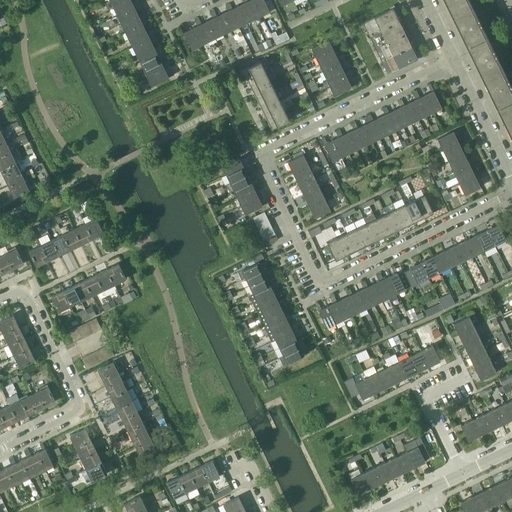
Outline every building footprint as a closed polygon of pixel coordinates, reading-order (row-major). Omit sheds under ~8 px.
[(110,0),(114,8),(130,0),(110,0)] [(130,0),(114,8),(118,16),(134,8),(131,2),(134,0),(133,0),(130,0)] [(253,19),(245,2),(247,1),(246,0),(241,0),(242,0),(243,3),(238,6),(246,22),(253,19)] [(261,15),(253,0),(249,0),(247,1),(245,2),(253,19),(261,15)] [(269,11),(264,0),(253,0),(261,15),(269,11)] [(470,4),(468,0),(444,0),(451,14),(470,4)] [(486,35),(470,4),(451,14),(466,45),(486,35)] [(246,22),(238,6),(232,8),(230,6),(226,8),(228,10),(230,10),(238,26),(246,22)] [(134,8),(118,16),(121,23),(138,15),(139,17),(142,16),(140,12),(137,13),(134,8)] [(417,58),(405,33),(393,8),(362,22),(387,73),(417,58)] [(230,10),(228,10),(222,13),(230,30),(238,26),(230,10)] [(222,34),(214,17),(216,16),(215,13),(211,15),(212,18),(207,21),(215,37),(222,34)] [(230,30),(222,13),(216,16),(214,17),(222,34),(230,30)] [(138,15),(121,23),(125,31),(142,23),(139,17),(138,15)] [(215,37),(207,21),(201,23),(200,21),(195,23),(197,25),(199,24),(207,41),(215,37)] [(142,23),(125,31),(129,39),(145,30),(144,28),(142,23)] [(207,41),(199,24),(197,25),(191,28),(199,45),(207,41)] [(199,45),(191,28),(186,31),(183,25),(180,27),(191,49),(199,45)] [(147,27),(144,28),(145,30),(129,39),(133,47),(149,39),(146,33),(149,31),(147,27)] [(500,66),(486,35),(466,45),(481,75),(500,66)] [(333,37),(311,47),(315,56),(332,47),(329,42),(335,39),(333,37)] [(149,39),(133,47),(137,54),(153,46),(154,48),(157,47),(155,42),(152,44),(149,39)] [(153,46),(137,54),(140,62),(157,54),(154,48),(153,46)] [(332,47),(315,56),(319,63),(336,55),(335,53),(332,47)] [(336,55),(319,63),(323,71),(339,63),(337,57),(340,56),(338,52),(335,53),(336,55)] [(157,54),(140,62),(144,70),(161,62),(160,59),(157,54)] [(161,62),(144,70),(148,77),(164,69),(162,64),(165,62),(162,58),(160,59),(161,62)] [(260,61),(242,69),(247,79),(265,70),(270,68),(265,58),(260,61)] [(339,63),(323,71),(326,79),(343,71),(344,73),(347,71),(345,67),(342,69),(339,63)] [(511,97),(511,89),(500,66),(481,75),(496,106),(505,101),(511,97)] [(164,69),(148,77),(152,85),(174,75),(173,72),(167,75),(164,69)] [(270,80),(265,70),(247,79),(252,89),(270,80)] [(343,71),(326,79),(330,86),(347,78),(344,73),(343,71)] [(165,84),(176,79),(174,75),(163,81),(165,84)] [(347,78),(330,86),(334,95),(356,84),(355,81),(350,84),(347,78)] [(275,90),(270,80),(252,89),(257,99),(275,90)] [(441,107),(431,85),(428,86),(431,92),(425,94),(433,111),(441,107)] [(279,100),(275,90),(257,99),(261,109),(279,100)] [(309,98),(306,91),(303,93),(303,94),(299,96),(301,101),(305,99),(306,99),(309,98)] [(426,115),(417,98),(419,97),(418,94),(414,96),(415,99),(410,102),(418,118),(426,115)] [(425,94),(419,97),(417,98),(426,115),(433,111),(425,94)] [(511,97),(505,101),(496,106),(511,136),(511,135),(511,97)] [(284,110),(279,100),(261,109),(266,118),(284,110)] [(418,118),(410,102),(404,105),(402,102),(398,104),(400,107),(402,106),(410,122),(418,118)] [(400,107),(394,109),(402,126),(410,122),(402,106),(400,107)] [(387,109),(383,111),(384,114),(379,117),(387,133),(395,130),(387,113),(388,112),(387,109)] [(402,126),(394,109),(388,112),(387,113),(395,130),(402,126)] [(289,119),(284,110),(266,118),(271,128),(289,119)] [(379,117),(373,120),(372,117),(367,119),(369,122),(371,121),(379,137),(387,133),(379,117)] [(371,121),(369,122),(364,124),(372,141),(379,137),(371,121)] [(364,145),(356,128),(358,127),(356,124),(352,127),(353,129),(348,132),(356,148),(364,145)] [(372,141),(364,124),(358,127),(356,128),(364,145),(372,141)] [(453,131),(437,139),(443,150),(458,142),(453,131)] [(356,148),(348,132),(342,135),(341,132),(337,134),(338,137),(340,136),(348,152),(356,148)] [(340,136),(338,137),(333,140),(341,156),(348,152),(340,136)] [(341,156),(333,140),(327,142),(324,137),(321,138),(332,160),(341,156)] [(4,139),(0,141),(0,155),(10,150),(4,139)] [(458,142),(443,150),(448,161),(464,153),(458,142)] [(12,149),(15,156),(20,154),(17,147),(12,149)] [(10,150),(0,155),(0,168),(15,161),(10,150)] [(464,153),(448,161),(453,172),(469,164),(464,153)] [(303,154),(287,161),(293,172),(308,165),(303,154)] [(244,155),(222,166),(226,174),(243,166),(240,160),(246,158),(244,155)] [(15,161),(0,168),(8,185),(15,182),(12,177),(21,173),(19,169),(20,168),(17,161),(15,161)] [(469,164),(453,172),(459,183),(474,175),(469,164)] [(308,165),(293,172),(298,183),(314,176),(308,165)] [(243,166),(226,174),(230,182),(247,174),(246,172),(243,166)] [(247,174),(230,182),(234,189),(250,181),(248,176),(251,174),(249,170),(246,172),(247,174)] [(15,182),(8,185),(14,197),(30,188),(27,181),(25,182),(21,173),(12,177),(15,182)] [(474,175),(459,183),(464,194),(480,187),(474,175)] [(314,176),(298,183),(303,194),(319,187),(314,176)] [(250,181),(234,189),(237,197),(254,189),(255,191),(258,190),(256,186),(253,187),(250,181)] [(214,195),(210,187),(204,190),(208,198),(214,195)] [(319,187),(303,194),(309,205),(324,198),(319,187)] [(241,205),(258,197),(255,191),(254,189),(237,197),(241,205)] [(424,194),(414,199),(423,217),(433,212),(424,194)] [(245,213),(267,203),(266,200),(261,203),(258,197),(241,205),(237,207),(241,215),(245,213)] [(324,198),(309,205),(314,217),(330,210),(324,198)] [(423,217),(414,199),(405,204),(413,222),(423,217)] [(413,222),(405,204),(395,208),(404,226),(413,222)] [(404,226),(395,208),(385,213),(394,231),(404,226)] [(264,211),(252,217),(255,223),(267,217),(264,211)] [(394,231),(385,213),(375,218),(384,236),(394,231)] [(267,217),(255,223),(258,229),(270,223),(267,217)] [(96,218),(84,223),(92,239),(103,233),(96,218)] [(384,236),(375,218),(366,223),(374,241),(384,236)] [(84,223),(74,229),(81,244),(92,239),(84,223)] [(270,223),(258,229),(261,234),(272,228),(270,223)] [(374,241),(366,223),(356,228),(365,246),(374,241)] [(498,224),(487,229),(494,245),(506,239),(498,224)] [(272,228),(261,234),(263,240),(275,234),(272,228)] [(365,246),(356,228),(346,232),(355,250),(365,246)] [(74,229),(63,234),(70,249),(81,244),(74,229)] [(487,229),(475,235),(483,250),(494,245),(487,229)] [(355,250),(346,232),(336,237),(345,255),(355,250)] [(63,234),(51,240),(59,255),(70,249),(63,234)] [(275,234),(263,240),(266,245),(278,239),(275,234)] [(475,235),(465,240),(472,256),(483,250),(475,235)] [(345,255),(336,237),(327,242),(335,260),(345,255)] [(51,240),(41,245),(48,260),(59,255),(51,240)] [(465,240),(454,245),(461,261),(472,256),(465,240)] [(41,245),(29,251),(36,266),(48,260),(41,245)] [(454,245),(442,251),(450,266),(461,261),(454,245)] [(15,247),(7,250),(8,252),(0,255),(0,258),(3,264),(8,262),(11,269),(23,263),(15,247)] [(442,251),(432,256),(439,272),(450,266),(442,251)] [(432,256),(420,262),(428,277),(439,272),(432,256)] [(0,274),(11,269),(8,262),(3,264),(0,258),(0,274)] [(242,270),(238,272),(242,279),(245,277),(262,269),(259,264),(265,261),(264,258),(241,269),(242,270)] [(428,277),(420,262),(409,267),(412,273),(417,282),(418,282),(428,277)] [(118,263),(107,269),(115,284),(125,278),(118,263)] [(405,288),(394,266),(391,267),(394,273),(388,276),(396,292),(405,288)] [(107,269),(95,274),(103,289),(115,284),(107,269)] [(262,269),(245,277),(249,285),(266,277),(267,279),(270,278),(268,274),(265,275),(262,269)] [(504,278),(511,274),(511,269),(502,275),(504,278)] [(417,282),(412,273),(408,275),(414,289),(420,287),(418,282),(417,282)] [(95,274),(84,280),(92,295),(103,289),(95,274)] [(382,276),(377,278),(379,281),(373,283),(381,300),(389,296),(381,279),(383,279),(382,276)] [(388,276),(383,279),(381,279),(389,296),(396,292),(388,276)] [(270,285),(267,279),(266,277),(249,285),(253,293),(270,285)] [(84,280),(74,285),(81,300),(92,295),(84,280)] [(481,289),(493,283),(491,280),(479,286),(481,289)] [(373,283),(367,286),(366,284),(362,286),(363,288),(365,287),(373,303),(381,300),(373,283)] [(74,285),(62,290),(70,306),(81,300),(74,285)] [(252,303),(274,293),(273,290),(272,291),(270,285),(253,293),(249,295),(252,303)] [(373,303),(365,287),(363,288),(357,291),(365,307),(373,303)] [(277,301),(274,295),(277,293),(275,289),(273,290),(274,293),(252,303),(256,311),(277,301)] [(62,290),(51,296),(58,311),(70,306),(62,290)] [(121,296),(125,302),(137,296),(134,290),(121,296)] [(229,290),(223,293),(227,301),(233,298),(229,290)] [(459,300),(471,294),(470,290),(457,296),(459,300)] [(351,291),(347,293),(348,296),(342,298),(350,315),(358,311),(350,295),(352,294),(351,291)] [(357,291),(352,294),(350,295),(358,311),(365,307),(357,291)] [(342,298),(336,301),(335,299),(331,301),(332,303),(334,302),(342,319),(350,315),(342,298)] [(428,315),(450,305),(447,299),(425,309),(428,315)] [(260,318),(281,308),(282,310),(285,309),(283,305),(280,306),(277,301),(256,311),(260,318)] [(342,319),(334,302),(332,303),(326,306),(334,323),(342,319)] [(334,323),(326,306),(321,309),(318,303),(316,304),(326,326),(334,323)] [(92,306),(86,309),(90,317),(96,315),(92,306)] [(237,306),(231,308),(235,317),(241,314),(237,306)] [(285,316),(282,310),(281,308),(260,318),(264,326),(285,316)] [(0,320),(0,327),(3,334),(18,326),(13,315),(0,320)] [(267,334),(288,323),(287,321),(285,316),(264,326),(267,334)] [(469,316),(453,324),(459,335),(474,327),(469,316)] [(96,318),(90,320),(95,331),(101,328),(96,318)] [(90,320),(85,323),(90,334),(95,331),(90,320)] [(292,331),(289,326),(292,324),(290,320),(287,321),(288,323),(267,334),(271,342),(276,339),(292,331)] [(248,329),(244,321),(238,324),(242,332),(248,329)] [(85,323),(79,326),(84,337),(90,334),(85,323)] [(391,331),(389,325),(380,328),(383,335),(391,331)] [(18,326),(3,334),(9,345),(24,337),(18,326)] [(79,326),(74,328),(79,339),(84,337),(79,326)] [(474,327),(459,335),(464,346),(480,339),(474,327)] [(68,331),(73,342),(79,339),(74,328),(68,331)] [(434,338),(441,335),(439,329),(432,332),(434,338)] [(279,347),(296,339),(297,341),(300,340),(298,336),(295,337),(292,331),(276,339),(279,347)] [(24,337),(9,345),(14,356),(29,348),(24,337)] [(255,345),(252,337),(246,339),(249,347),(255,345)] [(296,339),(279,347),(283,355),(300,347),(297,341),(296,339)] [(480,339),(464,346),(470,357),(485,349),(480,339)] [(109,344),(103,347),(108,358),(114,355),(109,344)] [(432,345),(421,350),(428,366),(440,360),(432,345)] [(103,347),(98,350),(103,361),(108,358),(103,347)] [(283,355),(279,357),(283,365),(287,363),(309,352),(308,350),(303,352),(300,347),(283,355)] [(29,348),(14,356),(20,367),(35,360),(29,348)] [(485,349),(470,357),(475,368),(491,360),(485,349)] [(98,350),(92,353),(97,363),(103,361),(98,350)] [(421,350),(410,356),(417,371),(428,366),(421,350)] [(263,360),(259,352),(253,355),(257,363),(263,360)] [(92,353),(87,355),(92,366),(97,363),(92,353)] [(87,355),(81,358),(87,369),(92,366),(87,355)] [(410,356),(398,361),(406,377),(417,371),(410,356)] [(491,360),(475,368),(480,379),(496,372),(491,360)] [(114,361),(98,369),(106,386),(113,382),(111,377),(119,373),(117,369),(118,369),(114,361)] [(398,361),(387,366),(395,382),(406,377),(398,361)] [(387,366),(376,372),(384,387),(395,382),(387,366)] [(376,372),(366,377),(373,393),(384,387),(376,372)] [(113,382),(106,386),(111,397),(126,390),(128,389),(124,381),(123,382),(119,373),(111,377),(113,382)] [(352,377),(344,381),(351,396),(359,392),(362,398),(373,393),(366,377),(354,383),(352,377)] [(47,385),(39,388),(40,390),(31,394),(35,403),(40,400),(43,407),(55,401),(47,385)] [(126,390),(111,397),(117,408),(132,401),(126,390)] [(31,394),(27,396),(26,394),(19,398),(20,400),(27,415),(43,407),(40,400),(35,403),(31,394)] [(20,400),(9,405),(16,420),(27,415),(20,400)] [(132,401),(117,408),(122,419),(137,412),(132,401)] [(504,403),(493,408),(500,424),(511,418),(504,403)] [(9,405),(0,409),(0,415),(5,426),(16,420),(9,405)] [(493,408),(482,414),(490,429),(500,424),(493,408)] [(137,412),(122,419),(127,429),(142,422),(137,412)] [(482,414),(471,419),(479,435),(490,429),(482,414)] [(471,419),(460,424),(468,440),(479,435),(471,419)] [(142,422),(127,429),(135,446),(143,443),(140,438),(148,434),(146,429),(147,428),(144,421),(142,422)] [(85,428),(70,436),(76,448),(91,440),(85,428)] [(417,436),(424,432),(422,428),(415,431),(417,436)] [(143,443),(135,446),(141,457),(157,449),(154,441),(152,442),(148,434),(140,438),(143,443)] [(91,440),(76,448),(81,459),(96,452),(91,440)] [(42,450),(36,452),(44,469),(53,465),(42,443),(39,444),(42,450)] [(417,445),(406,451),(413,467),(425,461),(417,445)] [(406,451),(394,457),(402,472),(413,467),(406,451)] [(37,473),(29,456),(31,455),(29,452),(25,454),(27,457),(21,460),(29,477),(37,473)] [(44,469),(36,452),(31,455),(29,456),(37,473),(44,469)] [(96,452),(81,459),(86,470),(102,462),(96,452)] [(394,457),(383,462),(391,477),(402,472),(394,457)] [(29,477),(21,460),(15,463),(14,460),(10,462),(11,465),(13,464),(21,480),(29,477)] [(212,460),(200,466),(207,481),(219,475),(212,460)] [(102,462),(86,470),(92,481),(107,474),(102,462)] [(383,462),(373,467),(380,483),(391,477),(383,462)] [(13,464),(11,465),(5,468),(13,484),(21,480),(13,464)] [(200,466),(189,471),(196,486),(207,481),(200,466)] [(373,467),(362,472),(369,488),(380,483),(373,467)] [(5,468),(0,470),(0,476),(6,488),(13,484),(5,468)] [(189,471),(178,476),(186,492),(196,486),(189,471)] [(362,472),(351,478),(358,493),(369,488),(362,472)] [(178,476),(167,482),(174,497),(186,492),(178,476)] [(504,480),(493,485),(501,501),(511,495),(504,480)] [(493,485),(482,491),(490,506),(501,501),(493,485)] [(482,491),(471,496),(479,511),(490,506),(482,491)] [(139,495),(124,503),(128,511),(134,511),(145,507),(139,495)] [(238,496),(223,504),(226,511),(237,511),(244,509),(238,496)] [(460,501),(465,511),(478,511),(479,511),(471,496),(460,501)]
